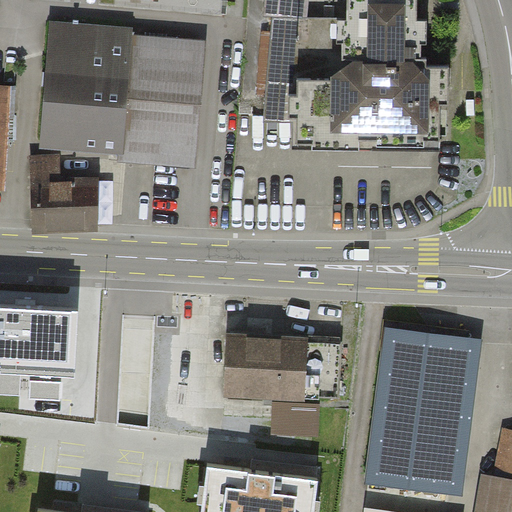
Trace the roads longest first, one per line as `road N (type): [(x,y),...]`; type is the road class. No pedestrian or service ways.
road 1 (primary): [(0,250),(511,273)]
road 2 (track): [(375,269),(342,511)]
